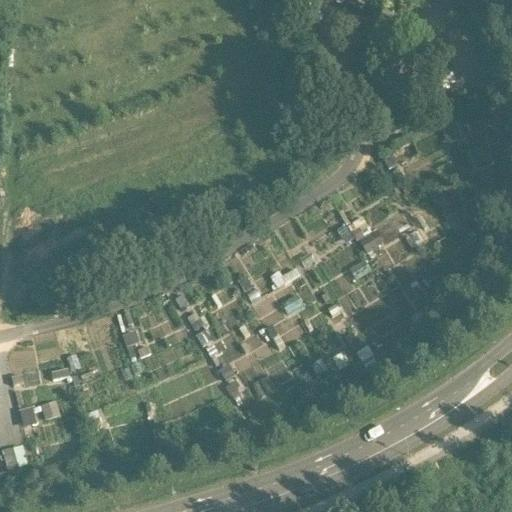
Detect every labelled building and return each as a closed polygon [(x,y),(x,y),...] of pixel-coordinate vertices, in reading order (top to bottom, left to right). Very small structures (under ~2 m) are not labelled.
[(449,68),(441,50),(425,57),(433,75),(449,68)] [(479,122),(465,127),(467,134),(481,129),(479,122)] [(443,142),(459,136),(454,123),(439,129),(443,142)] [(412,146),(408,138),(396,144),(400,152),(412,146)] [(383,167),(391,163),(388,157),(380,161),(383,167)] [(455,218),(460,226),(470,220),(466,212),(455,218)] [(353,239),(358,248),(364,245),(359,236),(353,239)] [(370,241),(364,245),(358,248),(365,260),(377,253),(371,242),(370,241)] [(299,280),(296,274),(282,282),(285,288),(299,280)] [(285,288),(282,282),(278,275),(269,280),(276,293),(285,288)] [(445,290),(440,282),(429,289),(434,297),(445,290)] [(419,318),(408,324),(412,330),(422,324),(419,318)] [(210,345),(204,335),(197,340),(202,350),(210,345)] [(134,337),(123,340),(127,352),(138,348),(134,337)] [(368,355),(362,359),(361,359),(357,361),(363,372),(373,366),(374,366),(368,355)] [(328,377),(320,363),(310,369),(318,383),(328,377)] [(52,385),(69,382),(67,373),(50,377),(52,385)] [(224,387),(232,382),(226,373),(218,377),(224,387)] [(239,402),(235,397),(231,392),(226,396),(234,406),(239,402)] [(88,402),(86,394),(78,396),(81,405),(88,402)] [(33,413),(20,416),(24,433),(37,430),(33,413)] [(167,444),(162,429),(151,433),(157,448),(167,444)] [(13,452),(19,470),(29,467),(23,449),(13,452)]
